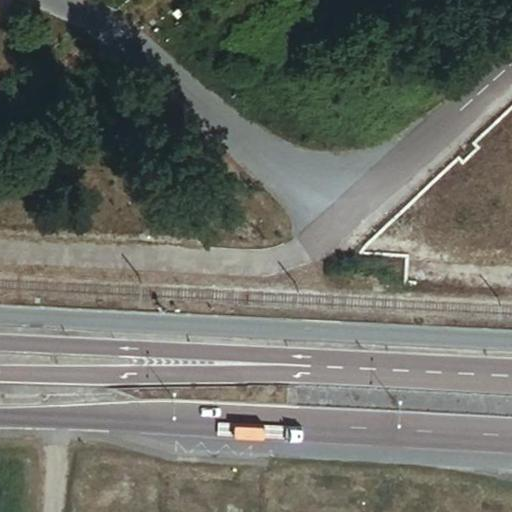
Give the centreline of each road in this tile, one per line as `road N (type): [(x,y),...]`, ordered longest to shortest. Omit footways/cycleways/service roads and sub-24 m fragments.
road 1 (secondary): [(511,369),(0,343)]
road 2 (secondary): [(0,416),(511,440)]
road 3 (secondary): [(511,341),(0,317)]
road 4 (secondary): [(511,373),(0,373)]
road 5 (unclassified): [(337,232),(155,54),(43,0)]
road 6 (unclassified): [(337,232),(291,259),(252,267),(0,255)]
road 7 (unclassified): [(511,72),(337,232)]
